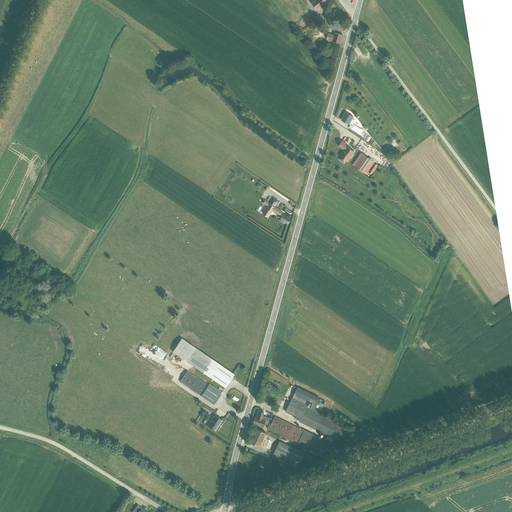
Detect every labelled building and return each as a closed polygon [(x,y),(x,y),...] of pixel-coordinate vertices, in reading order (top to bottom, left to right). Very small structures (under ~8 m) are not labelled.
[(324,14),(327,19),(337,12),(333,7),(324,14)] [(317,16),(312,19),(317,25),(321,22),(317,16)] [(326,32),(325,38),(338,41),(339,34),(326,32)] [(346,129),(358,136),(361,130),(352,125),(355,121),(349,117),(351,115),(344,111),(339,119),(348,125),(346,129)] [(348,147),(333,141),(330,148),(345,154),(348,147)] [(368,173),(376,160),(361,151),(353,165),(368,173)] [(357,155),(353,152),(348,159),(353,162),(357,155)] [(292,220),(267,204),(261,213),(268,218),(272,212),(281,218),(279,220),(288,226),(292,220)] [(173,351),(225,387),(234,374),(182,338),(173,351)] [(208,385),(187,370),(180,381),(214,404),(222,392),(209,383),(208,385)] [(345,445),(353,430),(315,410),(318,404),(323,407),(326,402),(298,387),(285,412),(300,419),(299,421),(326,435),(326,436),(345,445)] [(254,419),(253,422),(264,426),(265,423),(268,424),(270,417),(263,415),(265,412),(259,410),(257,417),(256,417),(255,419),(254,419)] [(222,420),(214,414),(207,425),(216,430),(222,420)] [(295,444),(322,457),(329,441),(303,428),(302,429),(275,416),(269,430),(296,443),(295,444)] [(267,433),(257,428),(250,442),(260,447),(261,446),(270,450),(276,439),(266,434),(267,433)] [(280,441),(272,456),(298,468),(305,453),(280,441)]
